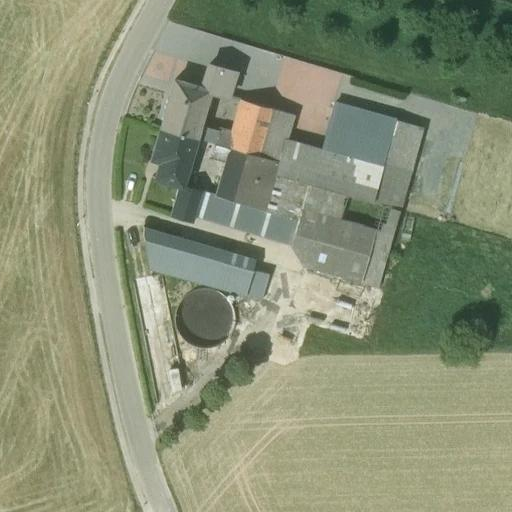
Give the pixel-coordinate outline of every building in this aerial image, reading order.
[(234,73),(209,66),(202,88),(209,90),(208,92),(226,97),(234,73)] [(202,88),(174,81),(169,99),(168,98),(163,113),(164,113),(160,129),(201,140),(203,134),(197,133),(207,97),(201,95),(203,90),(208,92),(209,90),(202,88)] [(272,109),(243,101),(233,136),(230,149),(259,157),(272,109)] [(395,121),(334,104),(321,151),(382,167),(395,121)] [(272,109),(259,157),(278,163),(284,141),(291,115),(272,109)] [(201,140),(160,129),(156,145),(155,144),(150,159),(159,162),(154,179),(180,186),(181,187),(182,185),(186,170),(193,145),(199,147),(201,140)] [(233,136),(218,132),(214,144),(230,149),(233,136)] [(321,151),(284,141),(278,163),(274,176),(307,185),(372,203),(382,167),(321,151)] [(230,149),(214,144),(210,157),(226,162),(216,196),(209,221),(290,245),(307,185),(274,176),(278,163),(259,157),(230,149)] [(409,174),(382,167),(372,203),(399,211),(409,174)] [(200,191),(182,185),(181,187),(180,186),(171,217),(191,223),(192,217),(200,191)] [(372,203),(307,185),(290,245),(303,265),(377,288),(399,211),(372,203)] [(216,196),(200,191),(192,217),(209,221),(216,196)] [(255,260),(143,227),(143,236),(149,270),(245,296),(252,271),(255,260)] [(268,275),(252,271),(245,296),(261,301),(268,275)] [(205,291),(197,293),(192,295),(187,299),(183,305),(180,312),(179,321),(181,330),(186,338),(193,343),(200,346),(207,347),(215,345),(222,342),(228,336),(232,330),(234,323),(234,316),(232,308),(225,298),(219,294),(211,292),(205,291)]
